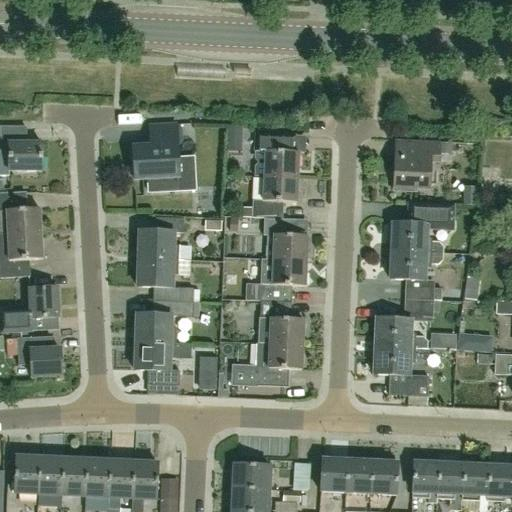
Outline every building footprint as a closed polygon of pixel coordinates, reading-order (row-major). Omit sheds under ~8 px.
[(132,182),(177,179),(174,127),(147,129),(148,147),(130,148),(132,182)] [(0,138),(0,152),(8,153),(8,172),(41,173),(41,145),(25,144),(25,129),(0,129),(0,138)] [(253,178),(262,179),(262,178),(296,179),(297,154),(284,154),(284,137),(253,136),(253,153),(254,153),(253,178)] [(438,143),(417,142),(416,159),(395,159),(393,186),(435,188),(436,174),(428,174),(429,165),(450,165),(452,143),(438,143)] [(262,191),(254,191),(251,193),(251,202),(250,209),(242,209),(242,219),(262,220),(282,221),(283,204),(295,205),(296,179),(262,178),(262,179),(262,191)] [(478,189),(463,189),(463,208),(476,208),(477,194),(478,189)] [(0,237),(7,237),(41,235),(39,210),(25,211),(24,194),(0,194),(0,237)] [(392,224),(391,254),(442,255),(443,248),(438,243),(430,242),(431,239),(427,239),(427,229),(452,230),(452,208),(408,207),(408,225),(392,224)] [(137,260),(178,262),(178,246),(172,246),(173,235),(182,235),(182,221),(155,220),(154,233),(138,232),(137,260)] [(266,237),(265,261),(306,263),(307,238),(294,237),(294,221),(282,221),(262,220),(262,237),(266,237)] [(41,235),(7,237),(8,252),(0,252),(0,279),(30,278),(29,262),(42,261),(41,235)] [(425,283),(425,275),(425,269),(430,269),(430,265),(437,266),(442,260),(442,255),(391,254),(390,281),(425,283)] [(153,288),(152,302),(193,304),(193,289),(171,288),(172,276),(177,276),(178,262),(137,260),(136,288),(153,288)] [(306,263),(265,261),(260,261),(259,303),(290,304),(290,288),(305,288),(306,263)] [(468,270),(464,301),(477,302),(480,280),(474,280),(475,271),(468,270)] [(0,336),(9,336),(31,334),(30,321),(59,319),(57,289),(28,290),(29,312),(0,314),(0,336)] [(462,303),(463,295),(441,294),(442,291),(405,289),(405,301),(433,303),(462,303)] [(432,316),(433,303),(405,301),(404,314),(432,316)] [(135,315),(134,343),(175,345),(175,330),(170,330),(170,316),(193,317),(193,304),(152,302),(152,316),(135,315)] [(257,345),(268,345),(302,347),(303,322),(289,321),(290,304),(259,303),(258,321),(259,321),(257,345)] [(511,316),(511,304),(496,304),(495,316),(511,316)] [(375,320),(374,348),(409,350),(409,351),(427,351),(427,344),(422,339),(415,338),(415,335),(410,335),(410,322),(375,320)] [(18,340),(19,354),(19,366),(32,365),(32,378),(62,376),(60,350),(52,351),(51,338),(18,340)] [(175,345),(134,343),(134,371),(149,371),(149,386),(177,386),(177,372),(169,372),(169,359),(175,359),(175,345)] [(256,388),(256,387),(287,388),(287,372),(301,372),(302,347),(268,345),(267,370),(257,370),(257,371),(232,370),(232,387),(256,388)] [(408,378),(409,351),(409,350),(374,348),(373,376),(408,378)] [(511,356),(496,356),(495,376),(511,376),(511,356)] [(427,399),(428,378),(417,378),(417,385),(389,384),(389,397),(409,398),(427,399)] [(426,407),(427,399),(409,398),(409,406),(426,407)] [(40,460),(16,459),(14,495),(39,496),(40,460)] [(64,461),(40,460),(39,496),(62,497),(64,461)] [(88,462),(64,461),(62,497),(86,498),(88,462)] [(346,495),(347,462),(322,461),(320,494),(346,495)] [(111,463),(88,462),(86,498),(110,499),(111,463)] [(372,463),(347,462),(346,495),(370,496),(372,463)] [(135,464),(111,463),(110,499),(119,499),(132,500),(134,500),(135,464)] [(397,464),(372,463),(370,496),(370,502),(381,502),(381,497),(396,497),(397,464)] [(132,500),(131,511),(142,511),(143,501),(158,501),(160,465),(135,464),(134,500),(132,500)] [(437,505),(437,500),(438,501),(439,467),(414,465),(412,494),(414,494),(414,499),(428,500),(427,505),(437,505)] [(234,466),(233,490),(269,492),(270,467),(234,466)] [(464,468),(439,467),(438,501),(453,501),(453,495),(462,496),(462,501),(463,502),(464,468)] [(489,469),(464,468),(463,502),(479,502),(478,511),(486,511),(487,503),(488,503),(489,469)] [(511,469),(489,469),(488,503),(500,503),(500,509),(511,509),(511,469)] [(233,490),(232,511),(267,511),(269,492),(233,490)] [(300,493),(290,492),(283,492),(282,503),(299,504),(300,493)] [(159,500),(158,511),(177,511),(178,500),(159,500)]
